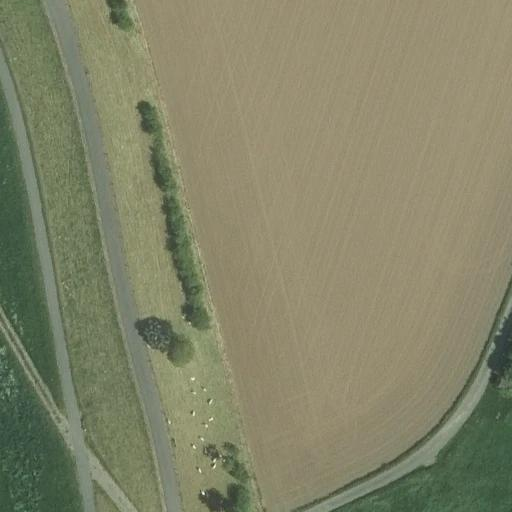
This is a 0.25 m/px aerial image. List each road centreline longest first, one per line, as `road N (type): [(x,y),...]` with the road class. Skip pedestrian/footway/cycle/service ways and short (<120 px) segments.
road 1 (track): [(175,511),(56,0)]
road 2 (track): [(95,511),(0,39)]
road 3 (unclassified): [(511,307),(466,413),(436,447),(320,511)]
road 4 (track): [(0,314),(55,409),(135,511)]
